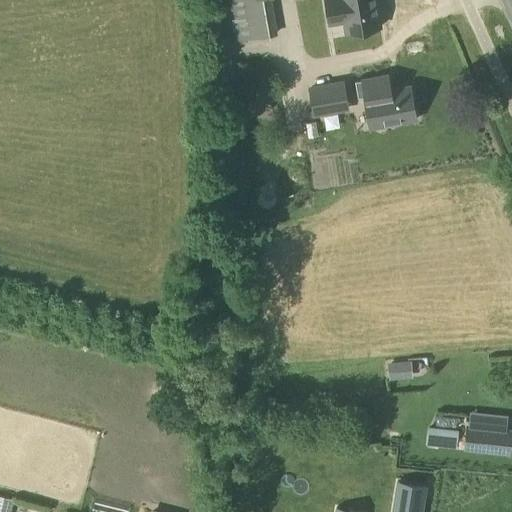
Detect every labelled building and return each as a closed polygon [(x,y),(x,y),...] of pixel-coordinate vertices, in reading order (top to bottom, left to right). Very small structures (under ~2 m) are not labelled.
[(219,0),(224,25),(274,16),(271,0),(219,0)] [(376,27),(372,0),(322,0),(326,22),(342,19),(344,32),(376,27)] [(428,56),(423,46),(420,47),(412,31),(389,42),(402,68),(428,56)] [(355,81),(358,97),(363,96),(369,129),(418,121),(411,84),(391,87),(388,73),(361,77),(361,80),(355,81)] [(343,80),(307,86),(313,117),(349,110),(343,80)] [(390,362),(387,363),(388,380),(408,378),(409,378),(407,361),(390,362)] [(484,424),(510,424),(510,414),(484,414),(484,424)] [(470,426),(465,425),(465,426),(462,450),(510,456),(511,435),(511,429),(505,429),(478,426),(470,426)] [(422,511),(427,485),(396,480),(390,511),(422,511)] [(0,511),(9,511),(13,501),(0,498),(0,511)]
